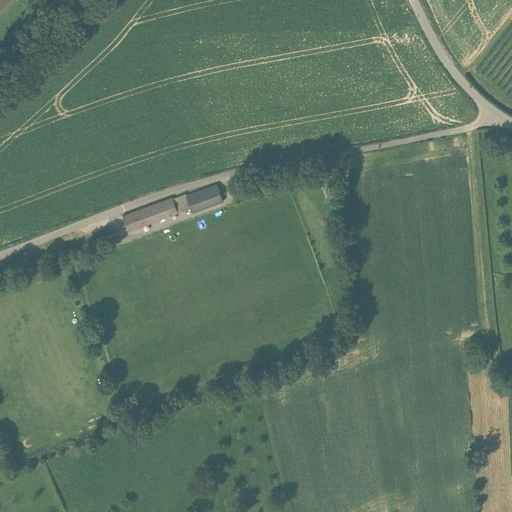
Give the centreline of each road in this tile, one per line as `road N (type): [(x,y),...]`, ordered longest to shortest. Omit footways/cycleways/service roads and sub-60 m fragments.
road 1 (unclassified): [(0,255),(204,180),(498,116)]
road 2 (unclassified): [(498,116),(452,72),(412,0)]
